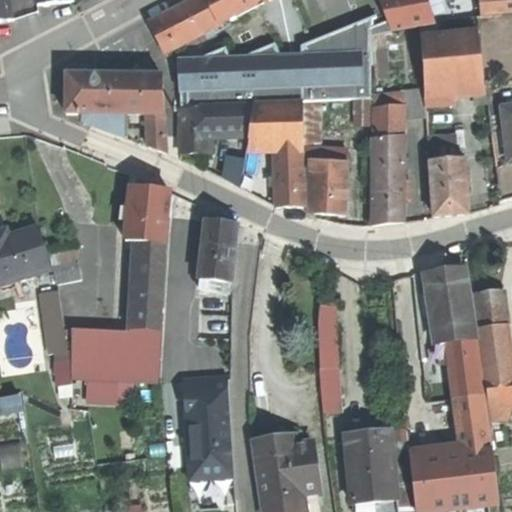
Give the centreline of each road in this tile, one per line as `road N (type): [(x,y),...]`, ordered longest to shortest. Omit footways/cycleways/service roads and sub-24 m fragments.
road 1 (residential): [(19,87),(36,117),(269,225),(345,250),(419,250),(511,219)]
road 2 (residential): [(19,87),(37,55),(142,0)]
